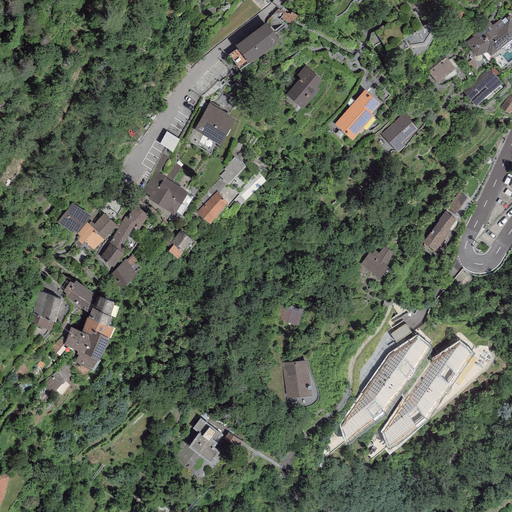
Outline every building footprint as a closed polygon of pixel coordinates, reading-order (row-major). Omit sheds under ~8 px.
[(489,21),(471,35),(473,37),(465,42),(476,57),(487,52),(490,56),(511,39),(511,24),(510,21),(505,25),(500,19),(492,25),(489,21)] [(266,22),(235,45),(237,48),(229,54),(240,70),(280,41),(266,22)] [(424,28),(404,39),(408,47),(424,45),(431,33),(431,30),(430,27),(428,25),(426,25),(424,25),(422,25),(424,28)] [(425,67),(437,83),(456,69),(444,54),(425,67)] [(305,65),(297,75),(300,78),(286,95),(303,109),(320,89),(316,86),(322,80),(305,65)] [(490,69),(463,90),(475,105),(502,84),(490,69)] [(355,101),(335,124),(352,139),(374,115),(371,113),(379,103),(364,90),(355,100),(355,101)] [(209,104),(194,130),(220,145),(235,118),(209,104)] [(404,113),(381,134),(398,153),(406,146),(403,143),(419,129),(404,113)] [(175,151),(182,139),(168,131),(162,144),(175,151)] [(162,154),(153,169),(159,172),(168,157),(162,154)] [(221,176),(231,184),(247,166),(238,157),(221,176)] [(181,167),(174,163),(166,177),(165,177),(171,181),(181,167)] [(159,172),(153,169),(140,192),(173,215),(188,193),(171,181),(165,177),(166,177),(159,172)] [(217,192),(197,212),(209,223),(227,203),(217,192)] [(458,192),(445,211),(453,217),(466,198),(458,192)] [(72,202),(59,219),(57,222),(71,233),(73,230),(77,233),(90,215),(72,202)] [(148,215),(135,206),(126,218),(125,217),(109,243),(110,244),(99,257),(113,267),(124,254),(123,252),(124,250),(123,247),(122,246),(135,224),(141,227),(148,215)] [(453,217),(445,211),(440,218),(441,219),(423,243),(435,251),(451,230),(449,228),(456,219),(453,217)] [(91,220),(88,224),(97,232),(96,233),(104,240),(117,225),(104,213),(94,224),(91,220)] [(88,224),(87,223),(77,234),(93,250),(104,240),(96,233),(97,232),(88,224)] [(171,242),(174,244),(168,251),(177,259),(183,251),(192,239),(180,230),(171,242)] [(369,252),(360,264),(379,279),(388,268),(385,265),(394,252),(384,246),(378,253),(374,250),(371,254),(369,252)] [(126,259),(108,275),(120,289),(138,274),(131,266),(137,261),(132,255),(126,260),(126,259)] [(93,293),(75,280),(73,283),(70,281),(63,291),(66,294),(64,295),(87,312),(93,293)] [(62,300),(38,292),(32,314),(34,315),(31,323),(37,324),(36,326),(51,331),(54,322),(55,322),(62,300)] [(115,303),(100,297),(95,309),(92,308),(88,318),(87,317),(82,329),(108,340),(113,328),(108,326),(112,317),(109,316),(115,303)] [(278,301),(273,318),(298,327),(304,310),(278,301)] [(398,342),(413,333),(408,324),(393,332),(398,342)] [(110,341),(108,340),(82,329),(81,331),(71,327),(64,345),(80,352),(74,362),(91,372),(97,360),(98,361),(107,345),(108,345),(110,341)] [(390,355),(342,425),(347,442),(383,413),(429,348),(417,337),(390,355)] [(433,362),(384,430),(390,447),(425,416),(469,353),(459,343),(433,362)] [(307,361),(282,363),(286,398),(311,396),(307,361)] [(71,375),(63,366),(42,385),(50,394),(71,375)] [(198,433),(188,447),(211,464),(220,452),(214,447),(217,443),(216,442),(222,435),(200,418),(193,428),(198,433)] [(0,504),(1,503),(6,488),(9,476),(0,471),(0,504)]
